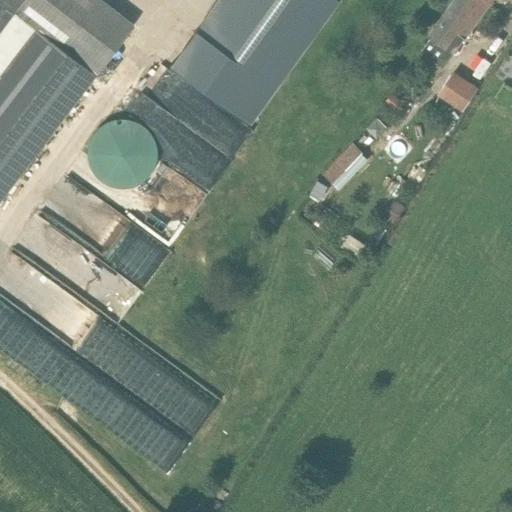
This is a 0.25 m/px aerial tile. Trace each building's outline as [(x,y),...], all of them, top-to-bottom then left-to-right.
[(0,0),(0,197),(131,25),(98,0),(0,0)] [(216,0),(170,67),(249,125),(337,3),(331,0),(216,0)] [(454,0),(428,37),(431,39),(422,53),(443,67),(463,37),(465,38),(491,0),(454,0)] [(465,109),(481,84),(455,68),(439,94),(465,109)] [(397,109),(401,101),(390,95),(385,104),(397,109)] [(107,191),(162,171),(141,112),(86,132),(107,191)] [(387,129),(376,118),(367,128),(378,139),(387,129)] [(324,172),(342,188),(372,156),(354,140),(324,172)]
